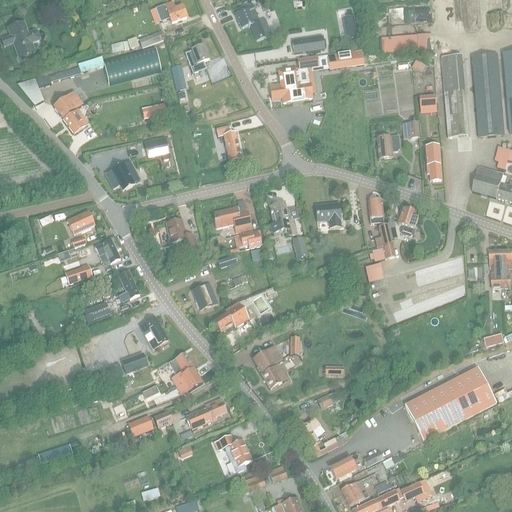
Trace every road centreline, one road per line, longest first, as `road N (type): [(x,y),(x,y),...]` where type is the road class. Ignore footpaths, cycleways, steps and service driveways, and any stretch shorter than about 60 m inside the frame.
road 1 (residential): [(329,511),(290,449),(176,316),(115,218)]
road 2 (residential): [(511,233),(334,172),(295,172)]
road 3 (residential): [(295,172),(204,0)]
road 4 (residential): [(295,172),(115,218)]
road 5 (residential): [(115,218),(0,85)]
